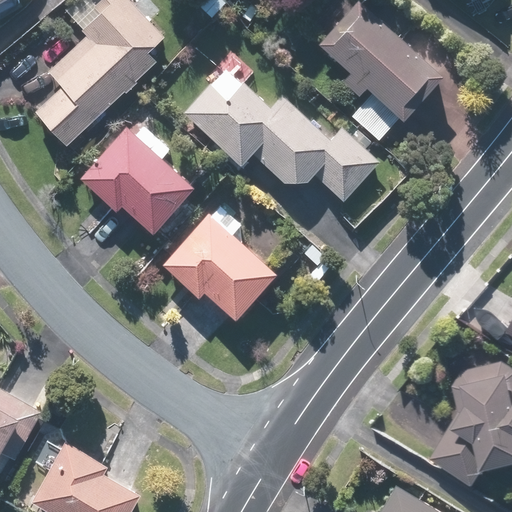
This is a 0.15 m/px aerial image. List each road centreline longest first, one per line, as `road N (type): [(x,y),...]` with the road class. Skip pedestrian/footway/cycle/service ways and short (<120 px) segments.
road 1 (residential): [(263,472),(359,336),(511,153)]
road 2 (residential): [(263,472),(47,287),(0,226)]
